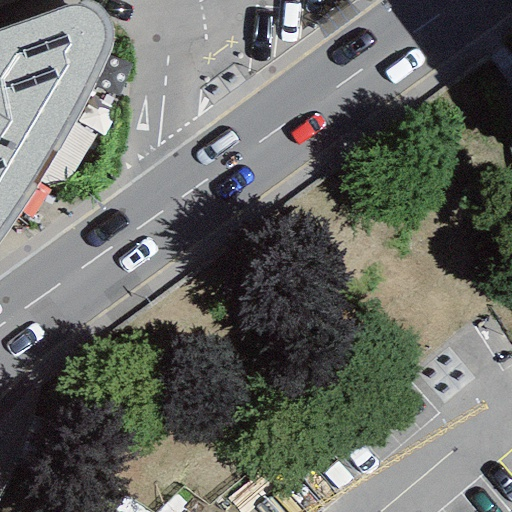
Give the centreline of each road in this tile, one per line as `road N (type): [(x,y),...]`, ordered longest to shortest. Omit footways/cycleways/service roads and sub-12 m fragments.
road 1 (primary): [(459,0),(149,219)]
road 2 (residential): [(149,219),(160,57),(137,0)]
road 3 (primary): [(149,219),(0,329)]
